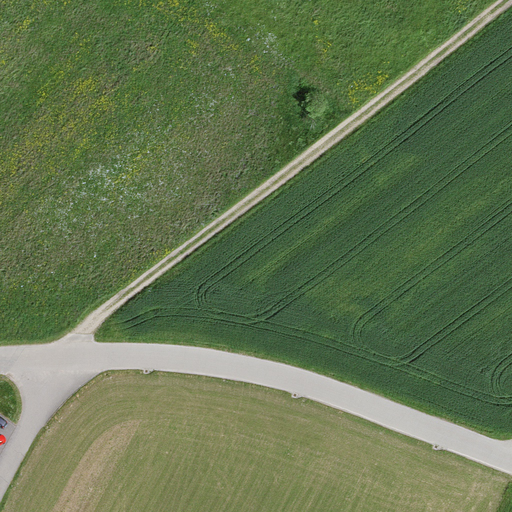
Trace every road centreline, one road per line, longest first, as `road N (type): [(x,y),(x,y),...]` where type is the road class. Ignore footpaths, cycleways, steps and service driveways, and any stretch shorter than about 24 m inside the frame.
road 1 (track): [(69,353),(511,0)]
road 2 (unclassified): [(511,457),(277,373),(69,353)]
road 3 (unclassified): [(69,353),(0,486)]
